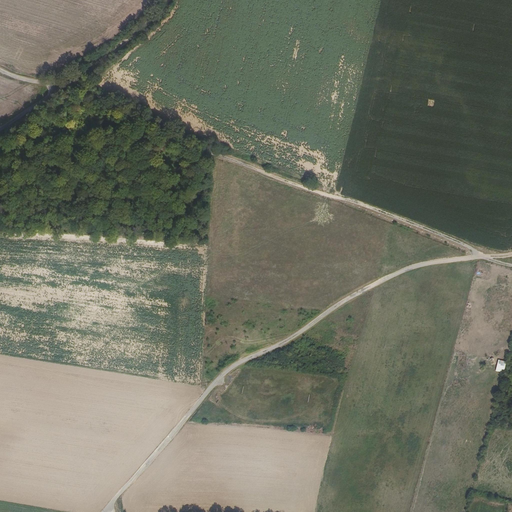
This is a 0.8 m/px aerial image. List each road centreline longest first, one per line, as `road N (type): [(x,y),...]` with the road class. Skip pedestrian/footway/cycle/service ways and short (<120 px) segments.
road 1 (track): [(511,254),(411,268),(240,361),(102,511)]
road 2 (track): [(480,257),(66,87)]
road 3 (track): [(170,0),(66,87)]
